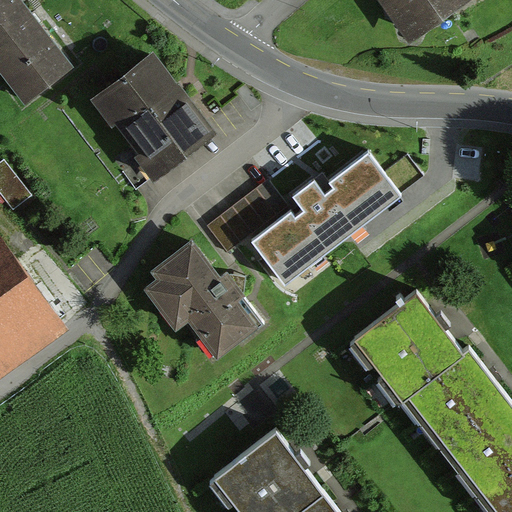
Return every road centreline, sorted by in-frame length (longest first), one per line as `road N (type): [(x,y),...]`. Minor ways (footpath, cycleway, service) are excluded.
road 1 (residential): [(0,383),(90,316),(171,196),(306,88)]
road 2 (track): [(90,316),(191,511)]
road 3 (tertiary): [(511,113),(370,106),(306,88)]
